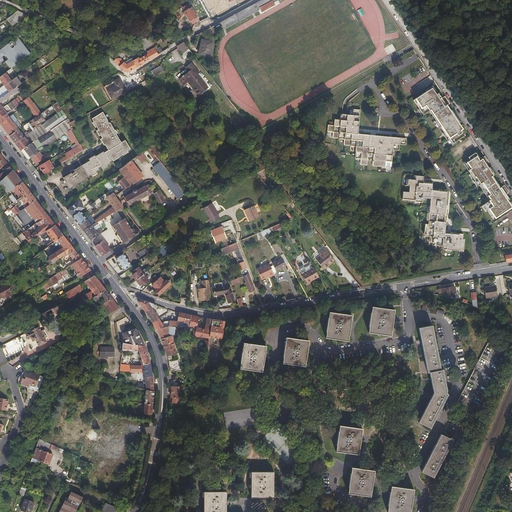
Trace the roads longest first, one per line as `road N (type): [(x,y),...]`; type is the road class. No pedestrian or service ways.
road 1 (residential): [(122,295),(209,313),(243,311),(511,267)]
road 2 (primary): [(122,295),(149,337),(162,388),(158,439),(136,511)]
road 3 (residential): [(511,184),(385,0)]
road 4 (primary): [(0,139),(122,295)]
